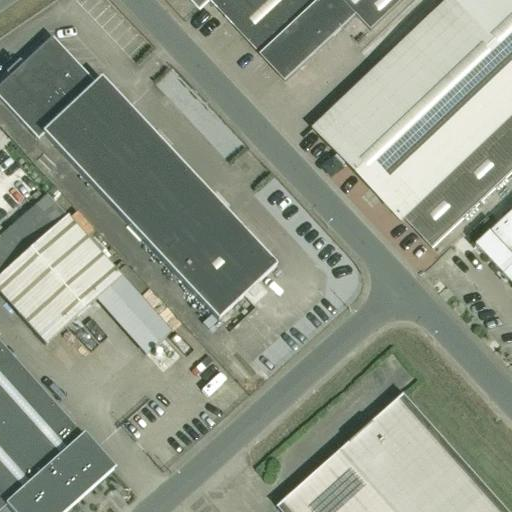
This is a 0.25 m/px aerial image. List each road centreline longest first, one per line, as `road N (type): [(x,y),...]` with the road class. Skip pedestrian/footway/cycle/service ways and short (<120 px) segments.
road 1 (unclassified): [(399,288),(148,0)]
road 2 (unclassified): [(149,511),(399,288)]
road 3 (unclassified): [(511,399),(399,288)]
